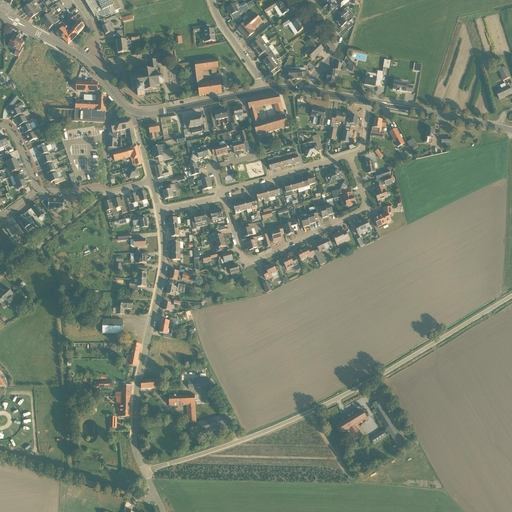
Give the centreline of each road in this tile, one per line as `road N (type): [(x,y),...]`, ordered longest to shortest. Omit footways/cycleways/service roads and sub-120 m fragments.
road 1 (unclassified): [(189,456),(318,409),(511,295)]
road 2 (residential): [(145,471),(132,444),(132,409),(162,273),(158,212)]
road 3 (residential): [(222,192),(244,260),(254,260),(362,208),(348,155)]
road 4 (secondary): [(499,127),(367,101)]
road 5 (unclassified): [(0,453),(126,491)]
road 6 (residential): [(222,192),(348,155)]
road 7 (secondary): [(135,113),(263,90)]
